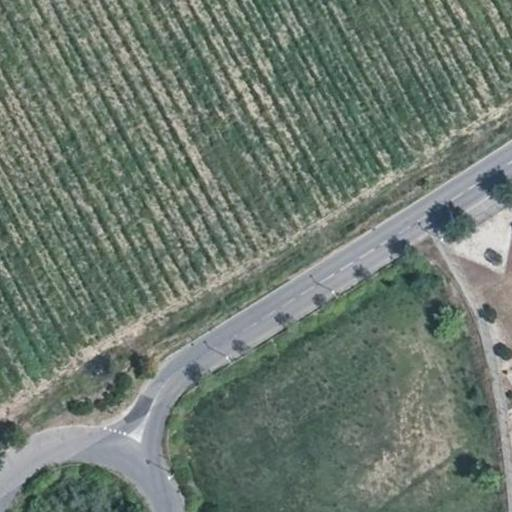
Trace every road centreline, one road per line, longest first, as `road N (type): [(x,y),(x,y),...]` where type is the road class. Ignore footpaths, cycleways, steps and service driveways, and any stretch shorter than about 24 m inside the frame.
road 1 (residential): [(511,167),(181,373),(126,459)]
road 2 (residential): [(126,459),(63,445),(25,459),(0,485)]
